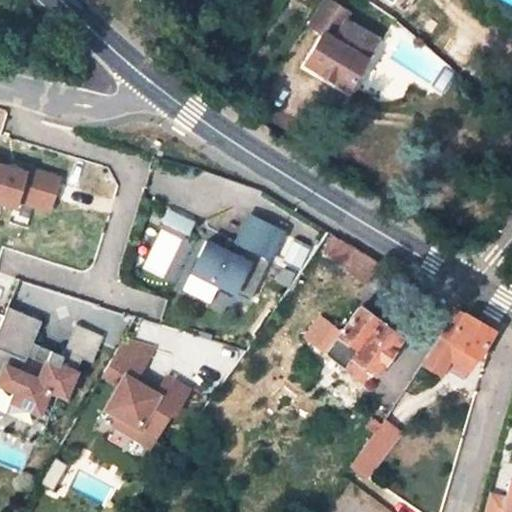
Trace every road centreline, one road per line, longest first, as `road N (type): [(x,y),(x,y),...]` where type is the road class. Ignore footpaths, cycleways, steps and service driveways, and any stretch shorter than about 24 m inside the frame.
road 1 (secondary): [(473,289),(154,85)]
road 2 (residential): [(30,93),(91,109),(145,96),(154,85)]
road 3 (secondary): [(154,85),(59,0)]
